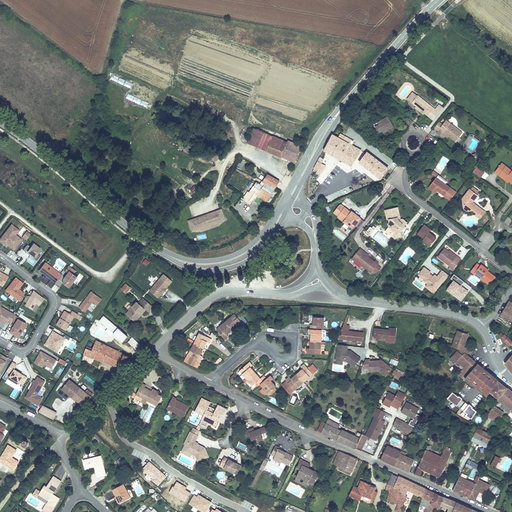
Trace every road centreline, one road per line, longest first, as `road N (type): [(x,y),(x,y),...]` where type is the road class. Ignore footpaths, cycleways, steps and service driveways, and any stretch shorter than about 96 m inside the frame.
road 1 (residential): [(492,511),(209,382)]
road 2 (secondary): [(0,119),(151,243)]
road 3 (residential): [(97,402),(133,445),(237,506),(235,511)]
road 4 (residential): [(412,153),(406,189),(511,271)]
road 5 (secondary): [(284,192),(264,230),(238,252),(205,261),(151,243)]
road 6 (residential): [(0,341),(27,350),(56,305),(0,257)]
road 7 (secondary): [(151,243),(189,266),(227,267),(246,260),(276,228)]
road 8 (tertiary): [(480,326),(445,311),(339,294)]
road 9 (residential): [(265,293),(215,294),(151,350)]
road 10 (unknown): [(289,183),(252,156),(233,155),(199,212)]
road 11 (secondary): [(293,197),(354,89)]
road 12 (secondary): [(354,89),(437,0)]
